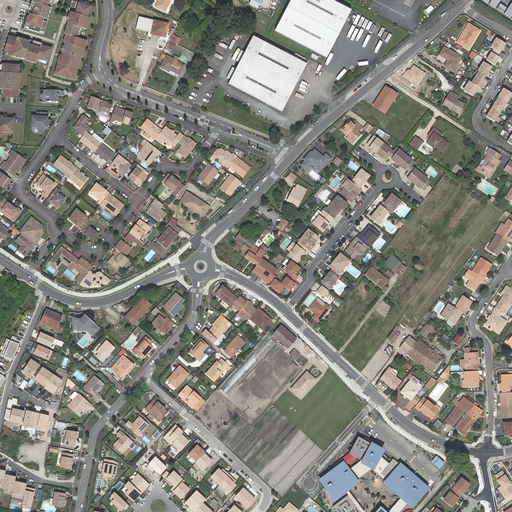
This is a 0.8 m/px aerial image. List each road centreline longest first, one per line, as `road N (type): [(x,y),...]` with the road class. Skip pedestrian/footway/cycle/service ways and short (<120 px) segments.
road 1 (tertiary): [(286,311),(417,428),(485,453)]
road 2 (residential): [(460,5),(288,158)]
road 3 (residential): [(485,453),(489,358),(471,326),(505,270)]
road 4 (residential): [(258,511),(267,493),(262,485),(143,376)]
road 5 (residential): [(286,311),(313,264),(381,183)]
road 6 (residential): [(49,288),(0,421)]
road 7 (residential): [(220,127),(115,85),(102,71)]
road 8 (residential): [(84,485),(100,425),(143,376)]
road 9 (residential): [(54,136),(19,189),(56,237)]
road 10 (residential): [(511,152),(474,119),(511,55)]
road 11 (residential): [(137,200),(166,165),(185,170),(220,127)]
